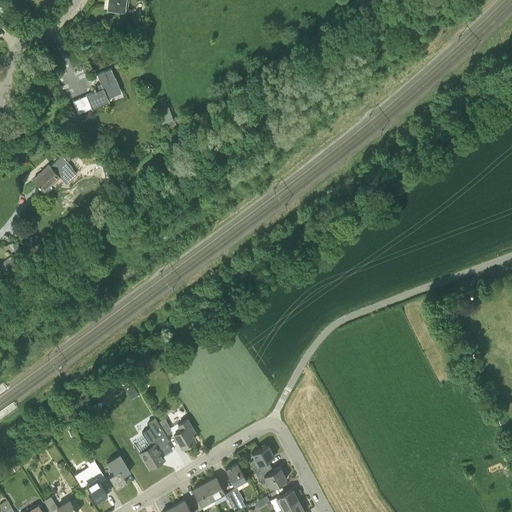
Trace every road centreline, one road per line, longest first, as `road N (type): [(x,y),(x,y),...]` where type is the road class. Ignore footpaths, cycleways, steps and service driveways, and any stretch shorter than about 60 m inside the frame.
road 1 (unclassified): [(288,389),(339,321),(511,255)]
road 2 (residential): [(122,511),(272,423)]
road 3 (tertiary): [(0,97),(14,47),(76,0)]
